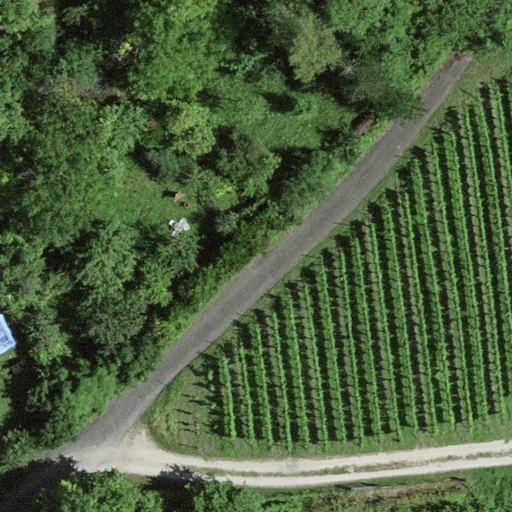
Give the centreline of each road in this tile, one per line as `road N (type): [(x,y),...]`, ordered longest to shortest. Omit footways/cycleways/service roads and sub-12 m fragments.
road 1 (track): [(68,460),(363,166),(463,51)]
road 2 (track): [(511,450),(224,471),(68,460)]
